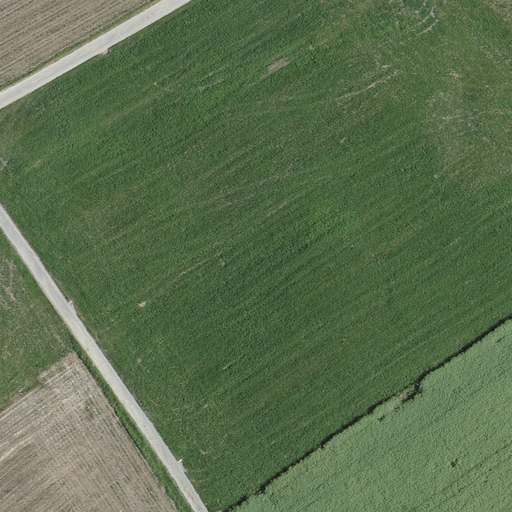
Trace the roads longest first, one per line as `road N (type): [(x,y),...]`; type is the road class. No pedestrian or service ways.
road 1 (track): [(0,200),(205,511)]
road 2 (track): [(178,0),(0,108)]
